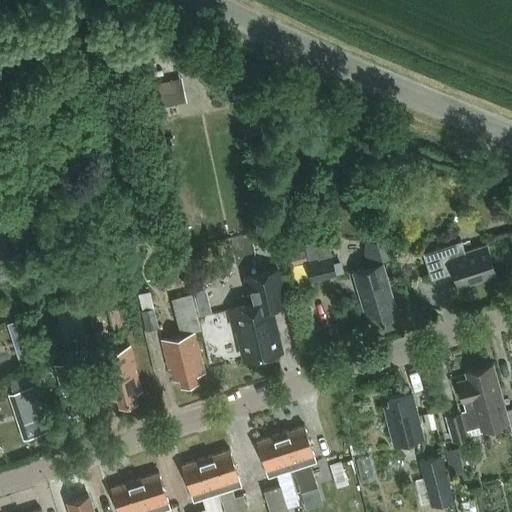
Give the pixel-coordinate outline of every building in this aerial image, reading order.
[(172,78),(152,83),(157,107),(177,103),(172,78)] [(304,263),(309,280),(335,274),(326,237),(313,240),(314,245),(303,247),(304,249),(287,253),(290,266),(304,263)] [(358,260),(360,265),(381,258),(375,241),(358,239),(363,258),(358,260)] [(486,244),(465,251),(461,240),(422,253),(431,279),(453,271),(457,286),(495,273),(486,244)] [(374,321),(397,314),(382,262),(353,270),(367,317),(372,315),(374,321)] [(280,350),(270,306),(285,302),(277,268),(247,275),(253,302),(228,308),(233,327),(237,326),(239,334),(238,337),(241,350),(243,352),(245,358),(280,350)] [(197,373),(205,371),(194,330),(200,329),(191,292),(172,297),(176,313),(180,333),(161,338),(169,367),(171,367),(174,379),(179,377),(181,383),(198,379),(197,373)] [(78,301),(56,307),(59,320),(81,314),(78,301)] [(208,301),(196,304),(198,314),(211,311),(208,301)] [(94,303),(86,305),(88,313),(96,311),(94,303)] [(151,307),(140,310),(144,329),(156,327),(151,307)] [(15,320),(7,322),(12,337),(20,334),(15,320)] [(135,392),(142,391),(129,344),(99,352),(111,399),(118,397),(119,403),(137,399),(135,392)] [(54,364),(60,388),(79,383),(73,359),(54,364)] [(511,406),(505,409),(493,363),(465,370),(467,377),(457,380),(465,409),(446,414),(453,439),(468,435),(466,428),(480,424),(480,428),(508,420),(511,432),(511,431),(511,406)] [(23,384),(34,380),(30,370),(9,377),(13,387),(23,384)] [(32,384),(13,391),(24,421),(42,415),(32,384)] [(394,445),(424,438),(412,391),(388,397),(389,403),(383,405),(394,445)] [(292,468),(307,463),(316,460),(304,424),(280,432),(292,468)] [(280,432),(256,439),(268,476),(276,473),(288,469),(292,468),(280,432)] [(451,472),(463,469),(457,446),(445,449),(451,472)] [(220,500),(221,503),(223,511),(254,511),(261,510),(255,490),(235,496),(232,487),(241,484),(230,448),(206,456),(220,500)] [(431,505),(453,499),(441,454),(420,459),(431,505)] [(222,511),(220,504),(221,503),(220,500),(206,456),(182,463),(193,499),(203,496),(206,508),(193,511),(222,511)] [(341,460),(329,463),(333,474),(344,470),(341,460)] [(300,492),(315,487),(307,463),(292,468),(300,492)] [(288,469),(276,473),(280,486),(287,508),(299,504),(288,469)] [(159,471),(134,478),(144,511),(161,511),(161,510),(170,507),(159,471)] [(144,511),(134,478),(110,486),(118,511),(144,511)] [(288,511),(287,508),(280,486),(263,491),(269,511),(288,511)] [(93,511),(88,493),(68,500),(71,511),(93,511)]
